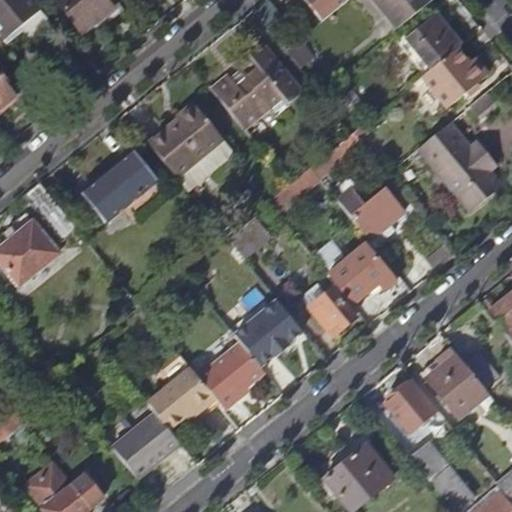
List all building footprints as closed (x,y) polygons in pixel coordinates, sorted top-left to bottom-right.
[(39,9),(30,0),(0,0),(0,33),(4,38),(39,9)] [(119,3),(116,0),(55,0),(84,33),(119,3)] [(350,0),(302,0),(322,23),(350,0)] [(432,0),(373,0),(397,29),(433,1),(432,0)] [(430,71),(457,49),(461,46),(436,15),(405,40),(430,71)] [(209,86),(240,125),(265,105),(271,112),(298,91),(261,44),(248,54),(245,52),(231,64),(236,70),(228,76),(225,73),(209,86)] [(430,71),(422,78),(447,109),(487,77),(473,60),(469,64),(457,49),(430,71)] [(0,118),(8,112),(4,108),(18,97),(0,75),(0,118)] [(487,93),(470,107),(478,116),(495,103),(487,93)] [(144,139),(173,174),(219,136),(188,99),(175,110),(180,116),(163,129),(160,125),(144,139)] [(451,123),(418,150),(470,212),(502,186),(491,171),(497,166),(483,148),(476,154),(470,147),(451,123)] [(353,134),(311,168),(320,180),(363,145),(353,134)] [(478,142),(470,147),(476,154),(483,148),(478,142)] [(157,181),(133,153),(82,195),(105,223),(157,181)] [(337,200),(370,241),(406,212),(385,188),(364,205),(352,190),(354,187),(346,178),(337,186),(345,195),(337,200)] [(39,184),(23,197),(62,243),(78,231),(39,184)] [(288,187),(268,203),(278,215),(298,199),(288,187)] [(14,238),(0,248),(0,265),(19,288),(59,254),(25,213),(7,229),(14,238)] [(227,240),(244,260),(271,238),(255,218),(227,240)] [(336,286),(338,289),(348,280),(362,296),(379,282),(386,290),(395,281),(366,245),(327,275),(336,286)] [(437,270),(454,256),(446,247),(429,261),(437,270)] [(347,300),(353,307),(363,298),(362,296),(348,280),(338,289),(347,300)] [(259,286),(222,315),(263,366),(305,333),(277,297),(271,301),(259,286)] [(347,300),(338,289),(336,286),(316,302),(319,306),(312,313),(328,332),(335,326),(339,330),(355,318),(343,303),(347,300)] [(507,330),(511,325),(511,293),(491,311),(507,330)] [(503,333),(511,343),(511,325),(507,330),(503,333)] [(265,373),(241,343),(213,366),(210,363),(196,374),(216,398),(226,411),(240,400),(237,396),(265,373)] [(464,364),(456,355),(451,349),(437,361),(442,367),(426,379),(459,418),(489,394),(483,387),(464,364)] [(464,364),(483,387),(498,375),(478,352),(464,364)] [(442,367),(437,361),(421,373),(426,379),(442,367)] [(37,391),(54,377),(45,365),(28,379),(37,391)] [(147,403),(155,413),(169,430),(193,410),(197,415),(216,398),(196,374),(189,366),(147,403)] [(399,421),(425,400),(411,382),(385,403),(399,421)] [(0,420),(0,440),(23,422),(13,410),(0,420)] [(455,431),(437,410),(427,419),(444,440),(455,431)] [(169,430),(155,413),(133,431),(157,459),(165,452),(167,455),(181,444),(169,430)] [(113,447),(138,479),(151,469),(149,465),(157,459),(133,431),(113,447)] [(410,456),(432,482),(448,469),(451,467),(429,441),(410,456)] [(351,511),(393,478),(366,445),(325,479),(351,511)] [(509,498),(511,501),(511,500),(511,461),(507,465),(511,470),(511,473),(498,485),(509,498)] [(41,505),(43,503),(31,489),(39,482),(38,479),(43,475),(45,477),(53,470),(65,485),(67,483),(51,463),(25,485),(41,505)] [(432,482),(456,511),(472,499),(448,469),(432,482)] [(84,511),(90,507),(72,486),(65,491),(62,487),(65,485),(53,470),(45,477),(43,475),(38,479),(39,482),(31,489),(43,503),(46,500),(49,504),(43,510),(44,511),(84,511)] [(86,475),(72,486),(90,507),(103,496),(86,475)]
